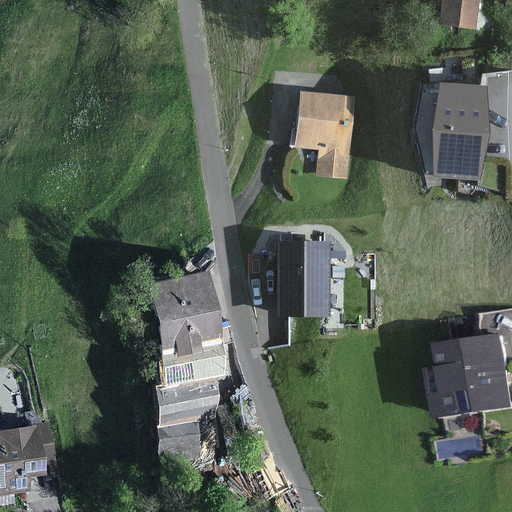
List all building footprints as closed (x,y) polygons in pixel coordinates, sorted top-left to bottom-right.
[(483,0),(447,0),(445,29),(481,32),(483,0)] [(502,82),(442,78),(436,175),(496,179),(502,82)] [(279,136),(293,137),(298,82),(284,81),(279,136)] [(346,180),(355,95),(304,90),(297,148),(319,151),(316,177),(346,180)] [(331,309),(330,229),(267,230),(267,252),(275,252),(276,310),(331,309)] [(223,351),(212,268),(146,277),(157,360),(223,351)] [(511,409),(511,354),(510,337),(453,344),(456,370),(447,371),(453,417),(511,409)] [(198,412),(157,416),(160,456),(172,455),(201,452),(198,412)] [(36,421),(0,426),(0,504),(32,500),(29,474),(43,472),(36,421)]
